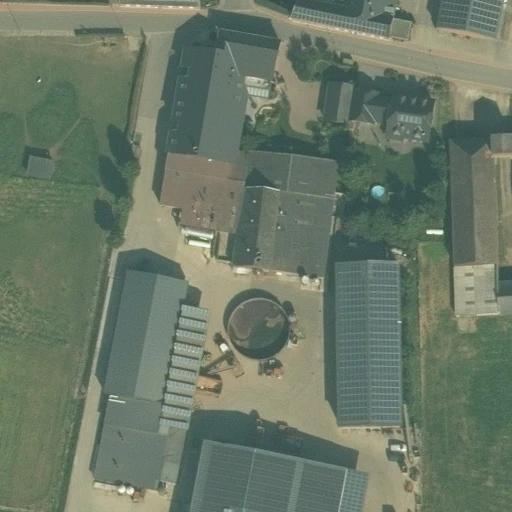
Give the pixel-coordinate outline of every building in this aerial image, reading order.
[(121,0),(121,8),(200,12),(199,0),(121,0)] [(301,0),(300,3),(393,21),(396,0),(301,0)] [(504,0),(444,0),(439,30),(495,43),(504,0)] [(393,21),(300,3),(293,23),(388,41),(389,39),(393,21)] [(411,25),(393,21),(389,39),(408,43),(411,25)] [(280,46),(221,35),(217,57),(214,74),(245,80),(273,85),(280,46)] [(214,74),(217,57),(187,51),(160,207),(183,212),(181,227),(237,236),(248,155),(231,153),(245,80),(214,74)] [(350,124),(354,94),(355,91),(330,87),(325,123),(350,127),(350,124)] [(374,124),(378,101),(378,97),(354,94),(350,124),(374,127),(374,124)] [(400,140),(428,144),(433,106),(394,100),(394,103),(378,101),(374,124),(390,127),(389,134),(401,135),(400,140)] [(511,141),(493,143),(494,161),(511,160),(511,141)] [(457,318),(499,315),(498,287),(494,161),(493,143),(450,145),(457,318)] [(337,166),(248,155),(237,236),(234,271),(323,282),(337,166)] [(35,157),(30,176),(53,181),(58,162),(35,157)] [(341,430),(401,429),(398,269),(338,270),(341,430)] [(188,290),(128,279),(101,419),(160,430),(161,428),(187,433),(210,315),(184,310),(188,290)] [(511,286),(498,287),(499,315),(511,314),(511,286)] [(271,368),(300,327),(253,294),(228,330),(245,342),(241,347),(271,368)] [(340,511),(347,475),(206,448),(193,511),(340,511)] [(180,468),(164,465),(160,485),(176,488),(180,468)]
